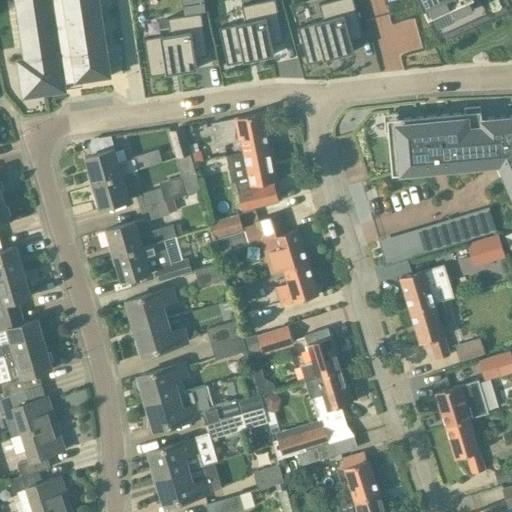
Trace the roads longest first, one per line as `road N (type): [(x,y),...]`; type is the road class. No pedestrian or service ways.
road 1 (residential): [(116,511),(110,402),(37,134),(318,94)]
road 2 (residential): [(431,511),(357,305),(359,266),(317,144),(318,94)]
road 3 (residential): [(318,94),(511,79)]
